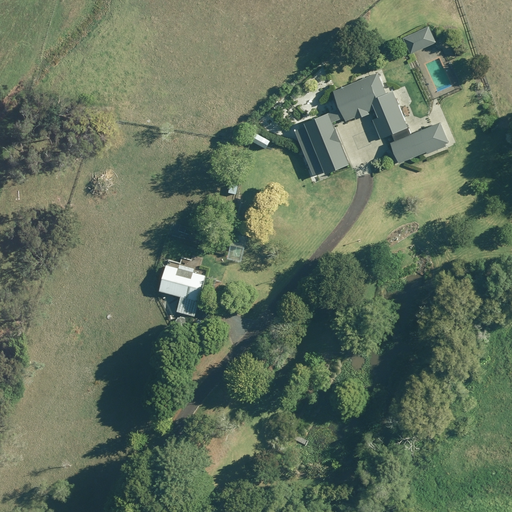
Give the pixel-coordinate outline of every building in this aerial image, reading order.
[(427,26),(401,38),(409,55),(435,43),(427,26)] [(304,125),(294,129),(313,178),(349,164),(335,126),(374,111),(376,117),(371,119),(379,140),(391,135),(394,141),(389,143),(397,163),(425,152),(426,155),(450,145),(440,121),(408,134),(391,89),(384,92),(376,73),(331,91),(337,106),(302,120),(304,125)] [(269,141),(254,134),(250,142),(265,149),(269,141)] [(245,229),(226,227),(222,260),(241,262),(245,229)] [(166,262),(159,290),(179,295),(176,310),(198,315),(208,275),(197,272),(201,258),(185,254),(182,267),(166,262)]
